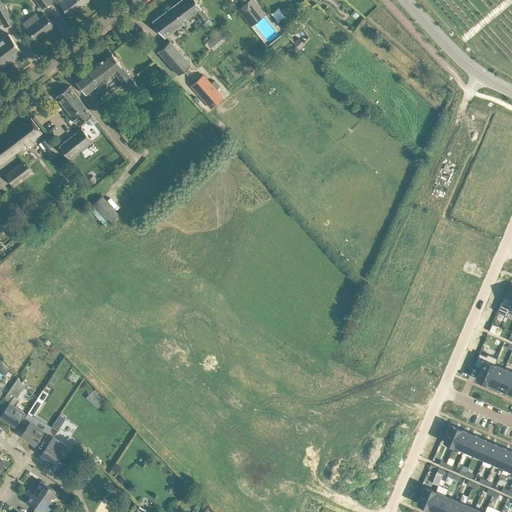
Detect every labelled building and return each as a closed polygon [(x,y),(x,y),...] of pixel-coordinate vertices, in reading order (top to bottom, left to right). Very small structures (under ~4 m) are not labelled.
[(0,0),(0,18),(5,26),(14,21),(2,0),(0,0)] [(64,0),(60,3),(69,14),(87,0),(64,0)] [(209,18),(195,0),(180,0),(152,21),(165,39),(179,28),(177,27),(195,13),(203,23),(209,18)] [(265,14),(253,0),(251,0),(239,10),(252,25),(265,14)] [(27,28),(36,40),(43,34),(42,33),(53,25),(45,14),(39,18),(35,13),(23,22),(27,28)] [(220,29),(206,42),(213,49),(227,37),(220,29)] [(0,39),(0,67),(22,51),(9,33),(0,39)] [(298,37),(294,42),(300,49),(305,44),(298,37)] [(169,39),(157,50),(178,74),(190,63),(169,39)] [(111,52),(75,80),(86,94),(114,72),(127,87),(131,93),(139,87),(134,81),(111,52)] [(203,75),(193,83),(201,93),(208,100),(213,106),(223,97),(215,89),(210,83),(203,75)] [(214,80),(210,83),(215,89),(219,86),(214,80)] [(68,86),(56,95),(55,95),(78,125),(84,120),(87,125),(93,125),(97,121),(69,85),(68,86)] [(93,91),(88,96),(96,105),(102,101),(93,91)] [(157,110),(150,102),(142,108),(148,117),(157,110)] [(0,163),(42,132),(30,117),(0,139),(0,163)] [(82,128),(58,146),(69,159),(92,141),(82,128)] [(511,141),(492,133),(485,151),(506,160),(511,144),(511,141)] [(41,142),(46,150),(52,147),(47,138),(41,142)] [(485,151),(478,168),(499,177),(506,160),(485,151)] [(77,168),(83,164),(83,160),(81,157),(77,156),(74,159),(73,163),(77,168)] [(24,160),(5,174),(13,185),(32,171),(24,160)] [(478,168),(471,185),(492,194),(499,177),(478,168)] [(471,185),(464,202),(485,211),(492,194),(471,185)] [(101,197),(92,205),(109,224),(118,216),(101,197)] [(464,202),(457,220),(478,228),(485,211),(464,202)] [(448,241),(441,259),(462,268),(469,250),(448,241)] [(441,259),(434,276),(455,285),(462,268),(441,259)] [(434,276),(427,293),(448,302),(455,285),(434,276)] [(427,293),(420,310),(441,319),(448,302),(427,293)] [(511,298),(504,295),(497,311),(506,315),(508,312),(511,313),(511,298)] [(420,310),(413,327),(434,336),(441,319),(420,310)] [(413,327),(406,344),(427,353),(434,336),(413,327)] [(406,344),(399,362),(420,371),(427,353),(406,344)] [(479,352),(474,364),(480,367),(476,378),(486,382),(494,364),(495,364),(497,357),(487,353),(486,355),(479,352)] [(9,369),(0,359),(0,370),(5,375),(9,369)] [(494,364),(486,382),(496,386),(504,368),(495,364),(494,364)] [(511,371),(504,368),(496,386),(506,391),(511,377),(511,371)] [(392,377),(386,394),(407,402),(413,386),(392,377)] [(9,389),(15,394),(18,395),(24,386),(25,385),(17,378),(9,389)] [(87,395),(99,407),(106,399),(94,388),(87,395)] [(27,414),(32,417),(42,402),(41,402),(47,393),(43,390),(27,414)] [(386,394),(379,410),(400,419),(407,402),(386,394)] [(0,415),(15,425),(23,412),(15,406),(20,399),(14,395),(0,415)] [(379,410),(372,427),(393,435),(400,419),(379,410)] [(54,436),(66,418),(60,414),(43,439),(48,443),(41,453),(55,462),(66,444),(54,436)] [(39,437),(43,439),(48,433),(30,421),(21,434),(35,443),(39,437)] [(450,424),(443,440),(454,445),(461,429),(450,424)] [(372,427),(366,443),(387,451),(393,435),(372,427)] [(461,429),(454,445),(464,449),(471,433),(461,429)] [(471,433),(464,449),(473,454),(480,438),(471,433)] [(480,438),(473,454),(483,458),(490,442),(480,438)] [(490,442),(483,458),(493,462),(500,446),(490,442)] [(366,443),(359,459),(380,468),(387,451),(366,443)] [(500,446),(493,462),(503,467),(510,450),(500,446)] [(511,451),(510,450),(503,467),(511,470),(511,451)] [(359,459),(352,475),(373,484),(380,468),(359,459)] [(352,475),(345,492),(366,501),(373,484),(352,475)] [(176,477),(172,482),(181,488),(185,483),(176,477)] [(34,483),(30,489),(48,500),(55,490),(41,480),(37,486),(34,483)] [(70,500),(74,494),(61,485),(57,491),(70,500)] [(424,486),(417,502),(428,507),(435,491),(424,486)] [(31,495),(27,501),(41,510),(48,500),(30,489),(27,493),(31,495)] [(435,491),(428,507),(438,511),(445,495),(435,491)] [(445,495),(438,511),(440,511),(449,511),(455,499),(445,495)] [(455,499),(449,511),(460,511),(464,504),(455,499)]
